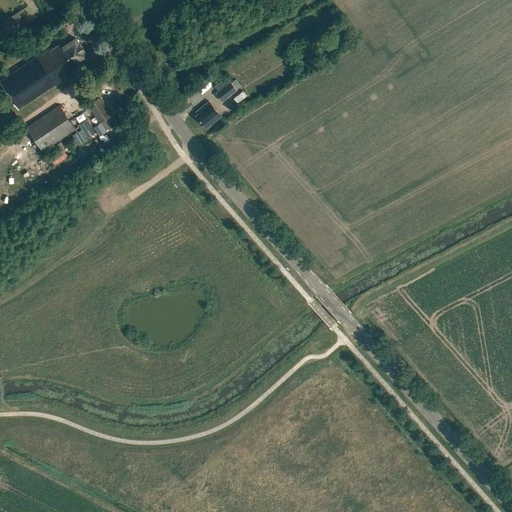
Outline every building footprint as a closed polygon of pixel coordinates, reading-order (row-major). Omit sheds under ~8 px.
[(12,32),(27,22),(20,10),(4,20),(12,32)] [(87,55),(75,37),(63,46),(61,43),(51,49),(49,47),(0,80),(0,81),(18,109),(80,67),(77,62),(87,55)] [(237,89),(236,89),(231,82),(230,81),(225,85),(222,80),(214,87),(217,91),(215,93),(222,102),(237,89)] [(237,103),(247,95),(242,90),(233,98),(237,103)] [(111,114),(99,96),(85,106),(89,112),(92,110),(100,121),(111,114)] [(206,128),(221,116),(209,101),(196,111),(198,113),(195,115),(206,128)] [(42,151),(75,128),(60,105),(26,127),(42,151)] [(87,119),(79,124),(84,132),(92,127),(87,119)] [(100,121),(93,126),(99,136),(106,131),(100,121)]
